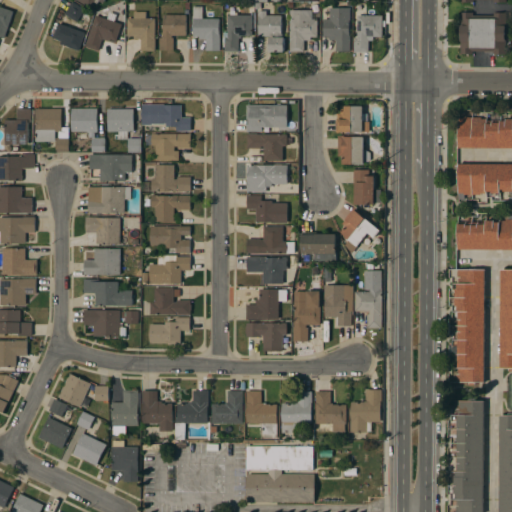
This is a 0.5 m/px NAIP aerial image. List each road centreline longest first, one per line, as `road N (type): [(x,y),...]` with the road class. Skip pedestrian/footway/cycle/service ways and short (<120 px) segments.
road 1 (residential): [(511,82),(16,80)]
road 2 (primary): [(404,82),(403,511)]
road 3 (primary): [(425,508),(427,169)]
road 4 (residential): [(355,360),(314,368),(161,367),(62,347)]
road 5 (residential): [(224,81),(220,368)]
road 6 (residential): [(61,183),(62,347),(9,454)]
road 7 (residential): [(496,260),(496,511)]
road 8 (residential): [(121,511),(9,454)]
